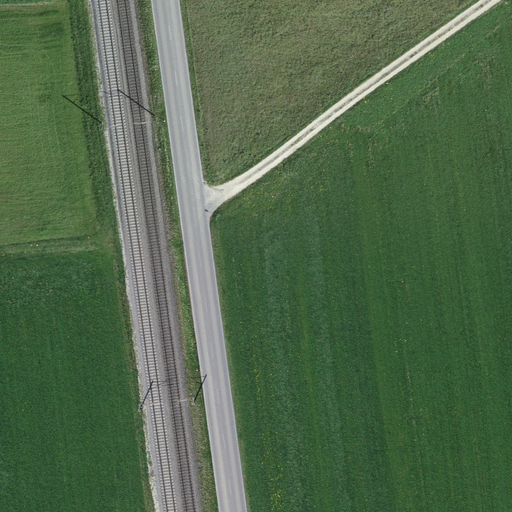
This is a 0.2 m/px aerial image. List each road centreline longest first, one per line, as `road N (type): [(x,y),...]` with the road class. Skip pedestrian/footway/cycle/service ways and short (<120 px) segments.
road 1 (tertiary): [(167,0),(237,511)]
road 2 (track): [(197,220),(500,0)]
